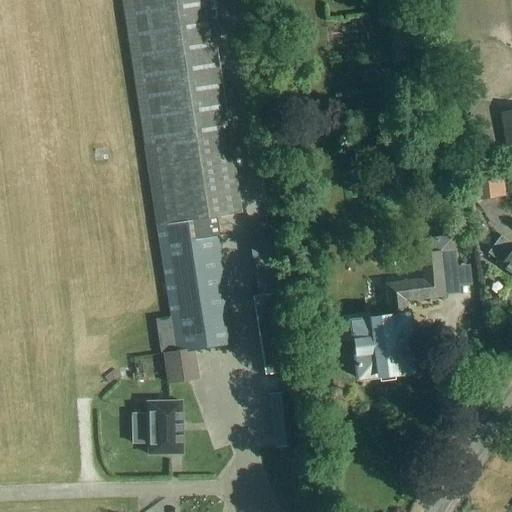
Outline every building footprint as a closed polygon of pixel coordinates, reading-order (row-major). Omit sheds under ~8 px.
[(235,345),(216,219),(243,215),(209,0),(120,0),(156,228),(175,351),(176,354),(194,352),(235,345)] [(409,45),(407,21),(396,22),(398,46),(409,45)] [(511,112),(500,115),(511,181),(511,112)] [(505,196),(501,170),(469,174),(472,200),(505,196)] [(250,223),(260,293),(284,289),(273,219),(250,223)] [(417,240),(419,256),(422,281),(384,286),(388,319),(351,323),(357,379),(414,372),(408,317),(407,317),(405,302),(444,297),(444,295),(460,294),(453,235),(417,240)] [(511,274),(511,245),(500,237),(487,254),(501,265),(500,266),(511,274)] [(252,296),(264,376),(292,371),(280,292),(252,296)] [(176,354),(175,351),(163,353),(168,384),(199,379),(194,352),(176,354)] [(170,454),(170,402),(136,402),(136,454),(170,454)] [(303,446),(297,409),(271,413),(276,450),(303,446)]
